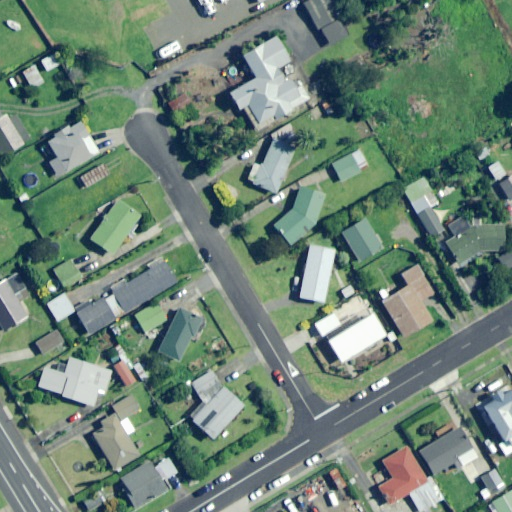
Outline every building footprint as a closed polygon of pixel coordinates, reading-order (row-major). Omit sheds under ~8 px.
[(331,0),(312,0),(306,3),(320,30),(342,19),(331,0)] [(287,61),(273,37),(239,56),(252,78),(226,93),(236,110),(240,108),(254,131),(307,100),(299,86),(292,90),(286,78),(281,81),(274,68),(287,61)] [(57,65),(51,55),(39,61),(45,72),(57,65)] [(42,81),(31,65),(15,76),(26,92),(42,81)] [(0,156),(18,147),(4,120),(0,122),(0,156)] [(96,153),(77,120),(43,140),(54,158),(46,162),(55,177),(96,153)] [(285,139),(293,135),(288,124),(266,136),(270,143),(259,166),(252,163),(245,180),(273,193),(295,144),(285,139)] [(473,154),(478,161),(483,158),(485,162),(493,157),(485,146),(473,154)] [(366,168),(357,150),(329,164),(338,182),(366,168)] [(504,173),(495,161),(485,168),(494,180),(504,173)] [(106,175),(100,165),(78,178),(84,188),(106,175)] [(323,196),(300,187),(293,206),(271,226),(287,244),(312,224),(323,196)] [(440,230),(428,208),(436,204),(431,194),(423,198),(410,205),(428,237),(440,230)] [(137,218),(114,202),(87,239),(110,256),(137,218)] [(445,226),(451,237),(437,245),(443,256),(449,253),(455,265),(482,252),(503,250),(500,224),(470,227),(468,228),(462,217),(445,226)] [(380,248),(362,218),(338,233),(356,263),(380,248)] [(331,251),(307,246),(297,298),(321,303),(331,251)] [(511,265),(511,248),(495,259),(503,271),(511,265)] [(79,278),(67,260),(51,270),(63,289),(79,278)] [(175,283),(163,262),(74,314),(86,334),(175,283)] [(431,294),(414,265),(398,275),(405,286),(379,302),(400,338),(428,321),(417,302),(431,294)] [(28,296),(14,273),(0,281),(0,331),(24,317),(16,303),(28,296)] [(346,285),(337,290),(343,300),(352,295),(346,285)] [(73,311),(62,295),(45,306),(56,322),(73,311)] [(164,320),(153,303),(132,316),(143,333),(164,320)] [(198,318),(176,307),(154,351),(176,362),(198,318)] [(383,336),(369,311),(340,329),(331,313),(312,325),(319,337),(322,335),(339,363),(383,336)] [(61,343),(52,330),(33,342),(41,355),(61,343)] [(35,387),(48,391),(49,388),(58,391),(56,395),(90,406),(95,393),(101,395),(109,371),(68,357),(62,374),(42,367),(35,387)] [(133,381),(120,361),(111,367),(124,387),(133,381)] [(209,440),(241,408),(209,370),(188,384),(204,406),(189,420),(209,440)] [(498,444),(505,439),(509,446),(511,444),(511,390),(509,385),(475,406),(498,444)] [(138,410),(129,396),(110,407),(113,412),(96,422),(103,433),(93,439),(111,470),(136,456),(124,435),(132,431),(125,418),(138,410)] [(471,451),(455,427),(416,452),(431,475),(451,463),(455,469),(462,465),(458,459),(471,451)] [(404,446),(388,456),(388,457),(387,458),(386,458),(386,459),(385,460),(385,461),(384,462),(384,463),(384,464),(383,465),(383,466),(383,467),(384,469),(384,470),(384,471),(389,478),(376,486),(388,505),(407,493),(418,511),(419,511),(442,498),(429,477),(425,480),(404,446)] [(175,472),(166,458),(151,468),(147,462),(119,479),(125,490),(122,491),(133,509),(164,490),(159,482),(175,472)] [(503,486),(493,470),(472,483),(480,495),(487,491),(490,495),(503,486)] [(88,511),(104,502),(96,489),(80,499),(87,511),(88,511)] [(511,511),(511,493),(510,490),(490,502),(495,511),(511,511)]
